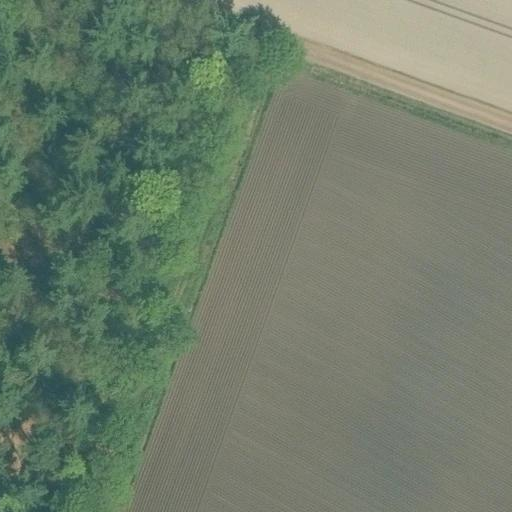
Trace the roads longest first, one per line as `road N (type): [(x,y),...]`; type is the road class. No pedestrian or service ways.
road 1 (track): [(0,393),(130,421),(267,39)]
road 2 (track): [(511,127),(158,0)]
